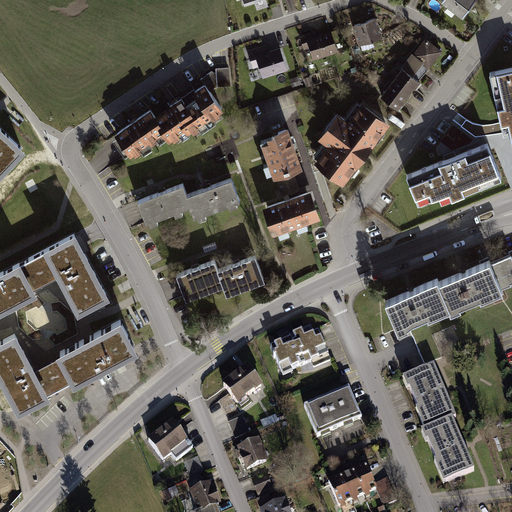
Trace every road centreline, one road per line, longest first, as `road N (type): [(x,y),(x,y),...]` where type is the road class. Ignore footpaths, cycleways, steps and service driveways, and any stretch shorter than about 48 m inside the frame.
road 1 (residential): [(351,0),(201,54),(75,135),(69,148)]
road 2 (residential): [(364,269),(350,231),(353,209),(474,53)]
road 3 (residential): [(69,148),(182,371)]
road 4 (residential): [(329,284),(426,511)]
road 5 (tertiary): [(32,511),(182,371)]
road 6 (tertiary): [(182,371),(329,284)]
road 7 (tertiary): [(364,269),(511,213)]
road 8 (residential): [(182,371),(244,511)]
